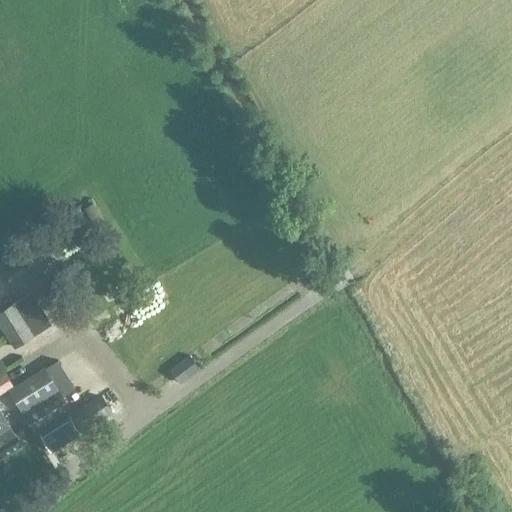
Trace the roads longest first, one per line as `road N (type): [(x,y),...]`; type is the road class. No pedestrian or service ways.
road 1 (unclassified): [(34,511),(146,418),(356,270)]
road 2 (track): [(356,270),(511,152)]
